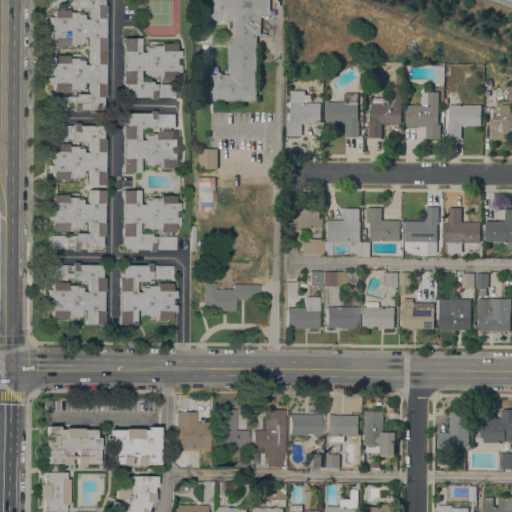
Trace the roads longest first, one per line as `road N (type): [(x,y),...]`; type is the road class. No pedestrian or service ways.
road 1 (secondary): [(511,370),(124,370)]
road 2 (residential): [(511,173),(293,172)]
road 3 (residential): [(414,511),(417,370)]
road 4 (secondary): [(124,370),(0,368)]
